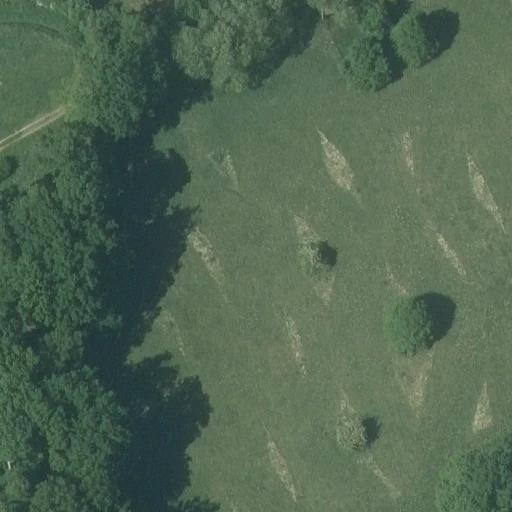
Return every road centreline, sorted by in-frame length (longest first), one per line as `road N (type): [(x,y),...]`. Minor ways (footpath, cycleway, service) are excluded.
road 1 (track): [(98,94),(302,0)]
road 2 (track): [(64,511),(0,344)]
